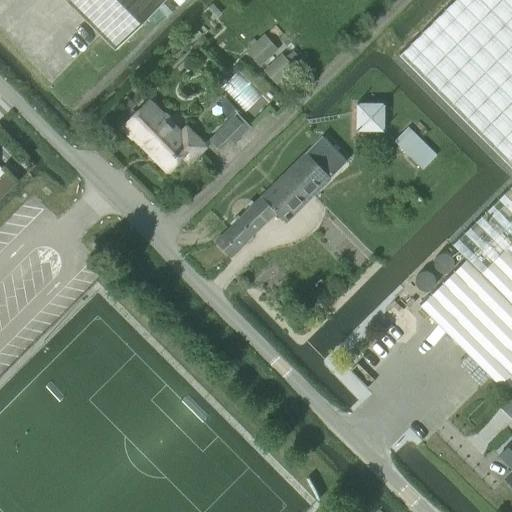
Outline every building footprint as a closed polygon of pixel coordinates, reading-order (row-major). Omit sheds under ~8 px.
[(65,0),(115,49),(164,0),(174,0),(179,4),(183,0),(65,0)] [(511,184),(452,244),(466,258),(511,304),(511,0),(453,0),(398,55),(511,168),(511,184)] [(278,49),(273,44),(265,35),(247,51),(260,65),(278,49)] [(287,59),(286,60),(281,55),(263,71),(268,76),(269,75),(277,84),(295,68),(287,59)] [(189,159),(203,146),(186,129),(182,134),(148,100),(122,127),(132,137),(133,136),(167,170),(183,153),(189,159)] [(356,130),(384,130),(384,102),(356,102),(356,130)] [(229,119),(208,140),(217,149),(228,138),(245,121),(237,112),(238,111),(231,104),(227,108),(230,111),(225,115),(229,119)] [(408,126),(394,141),(422,169),(437,154),(408,126)] [(347,161),(325,139),(307,157),(304,154),(216,241),(230,256),(275,212),(285,222),(347,161)] [(0,197),(16,181),(6,171),(0,177),(0,197)] [(419,305),(505,392),(511,384),(511,304),(466,258),(419,305)] [(511,441),(498,456),(508,465),(510,463),(511,465),(511,470),(504,478),(511,486),(511,441)]
